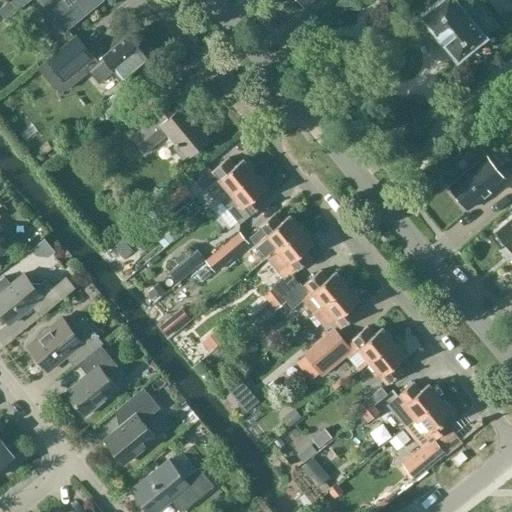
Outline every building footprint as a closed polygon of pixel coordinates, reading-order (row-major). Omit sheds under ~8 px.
[(0,12),(6,20),(30,1),(29,0),(12,0),(0,10),(0,12)] [(37,0),(63,31),(100,0),(37,0)] [(457,56),(498,23),(478,0),(439,0),(423,14),(457,56)] [(124,81),(157,53),(136,29),(104,57),(91,68),(102,80),(114,70),(124,81)] [(76,35),(48,59),(66,81),(94,56),(76,35)] [(183,160),(210,138),(182,106),(173,114),(167,107),(182,86),(171,78),(150,107),(157,116),(132,137),(145,153),(167,135),(176,146),(173,148),(183,160)] [(504,179),(485,156),(448,186),(467,209),(504,179)] [(221,202),(255,173),(243,159),(235,166),(229,158),(212,172),(218,180),(207,189),(219,203),(221,202)] [(258,195),(267,187),(255,173),(221,202),(240,223),(265,203),(258,195)] [(185,185),(152,212),(161,223),(194,196),(185,185)] [(511,205),(508,208),(511,212),(511,218),(497,232),(511,249),(511,205)] [(266,258),(267,257),(276,250),(301,230),(289,216),(280,223),(274,215),(258,228),(260,230),(250,237),(266,258)] [(276,250),(267,257),(283,277),(289,272),(292,275),(311,259),(304,251),(312,244),(301,230),(276,250)] [(168,233),(159,241),(164,248),(174,240),(168,233)] [(241,233),(206,261),(215,272),(250,244),(241,233)] [(132,251),(120,237),(111,245),(123,259),(132,251)] [(205,257),(198,249),(168,273),(176,282),(205,257)] [(302,288),(298,283),(284,296),(281,293),(270,302),(276,309),(286,301),(293,308),(303,300),(314,313),(347,286),(335,272),(327,279),(320,271),(304,284),(305,285),(302,288)] [(284,296),(298,283),(292,275),(289,272),(283,277),(273,286),(274,288),(265,295),(270,302),(281,293),(284,296)] [(46,280),(40,284),(31,284),(23,274),(11,284),(5,278),(0,282),(0,312),(10,325),(32,307),(40,317),(76,287),(66,275),(52,287),(46,280)] [(159,283),(146,293),(153,302),(166,292),(159,283)] [(350,307),(359,300),(347,286),(314,313),(324,327),(333,320),(341,329),(357,315),(350,307)] [(259,293),(242,306),(251,316),(267,303),(259,293)] [(180,308),(169,317),(177,327),(188,318),(180,308)] [(70,329),(63,320),(62,318),(27,346),(48,371),(70,353),(78,363),(100,346),(103,343),(82,318),(70,329)] [(202,342),(210,352),(227,337),(219,327),(202,342)] [(312,364),(343,337),(335,327),(299,356),(308,367),(312,364)] [(369,363),(394,343),(382,328),(374,335),(368,328),(349,343),(343,337),(312,364),(322,376),(347,356),(359,371),(369,363)] [(397,364),(405,357),(394,343),(369,363),(387,385),(403,371),(397,364)] [(100,346),(78,363),(87,374),(65,392),(85,416),(117,389),(106,375),(117,366),(100,346)] [(228,385),(226,387),(231,393),(243,383),(238,377),(228,385)] [(277,382),(269,388),(273,393),(281,386),(277,382)] [(405,427),(439,399),(427,384),(419,391),(413,383),(396,397),(387,405),(405,427)] [(126,423),(105,440),(124,464),(155,438),(143,423),(160,409),(143,388),(116,411),(126,423)] [(358,418),(374,405),(387,395),(381,388),(353,411),(358,418)] [(443,419),(451,413),(439,399),(405,427),(423,450),(401,468),(412,482),(427,470),(427,469),(447,452),(435,439),(449,427),(443,419)] [(380,413),(374,405),(358,418),(364,426),(380,413)] [(295,410),(283,420),(289,428),(301,417),(295,410)] [(324,429),(312,439),(320,449),(332,438),(324,429)] [(0,467),(11,458),(14,456),(0,439),(0,467)] [(330,476),(313,456),(299,469),(317,489),(330,476)] [(168,460),(131,491),(133,493),(134,497),(135,500),(138,502),(141,503),(148,511),(156,511),(171,501),(180,511),(181,511),(213,486),(198,468),(184,479),(168,460)] [(336,483),(328,490),(334,498),(342,491),(336,483)]
